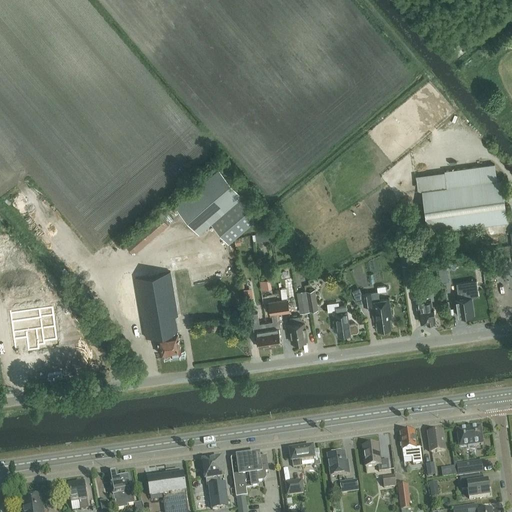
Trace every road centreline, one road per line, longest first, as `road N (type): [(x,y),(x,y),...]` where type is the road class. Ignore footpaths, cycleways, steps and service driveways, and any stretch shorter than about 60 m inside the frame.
road 1 (unclassified): [(0,405),(511,332)]
road 2 (primary): [(0,466),(498,394)]
